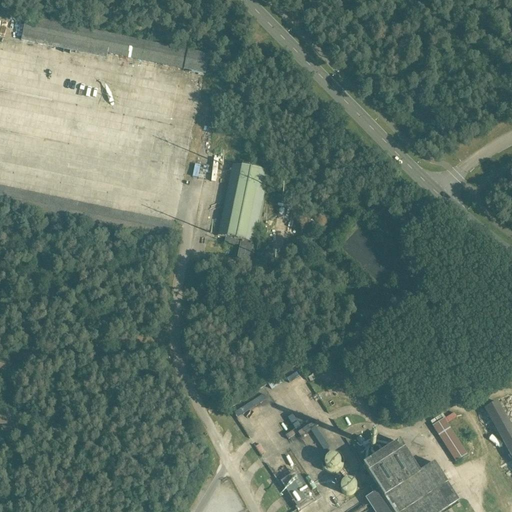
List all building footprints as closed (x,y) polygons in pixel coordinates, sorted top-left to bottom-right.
[(111,36),(26,19),(21,41),(106,58),(107,54),(111,36)] [(209,57),(111,36),(107,54),(205,74),(209,57)] [(242,167),(232,165),(217,237),(225,238),(224,243),(240,247),(237,261),(251,265),(270,173),(266,172),(267,167),(243,162),(242,167)] [(0,189),(0,209),(172,245),(175,226),(0,189)] [(386,251),(361,227),(342,248),(386,290),(402,273),(383,254),(386,251)] [(0,425),(11,425),(11,412),(0,411),(0,372),(10,373),(10,359),(0,359),(0,425)] [(408,413),(397,395),(392,399),(403,416),(408,413)] [(511,431),(496,403),(485,409),(503,441),(502,442),(510,456),(511,455),(511,457),(511,431)] [(289,441),(312,431),(310,427),(302,430),(295,415),(285,420),(291,432),(286,434),(289,441)] [(466,455),(443,420),(434,427),(456,461),(466,455)] [(324,450),(328,447),(314,423),(310,426),(324,450)] [(400,443),(364,466),(379,490),(366,499),(372,508),(374,511),(440,511),(458,500),(434,463),(419,473),(400,443)] [(339,472),(341,470),(343,467),(343,463),(343,460),(341,456),(338,454),(334,453),(331,453),(327,454),(324,456),(322,460),(322,464),(322,467),(324,470),(326,472),(329,474),(333,474),(336,474),(339,472)] [(281,479),(300,509),(317,498),(298,468),(281,479)] [(353,495),(355,493),(356,491),(356,488),(356,486),(354,483),(352,481),(350,480),(347,480),(344,481),(342,483),(341,486),(340,488),(341,491),(342,493),(344,495),(346,496),(348,496),(351,496),(353,495)]
